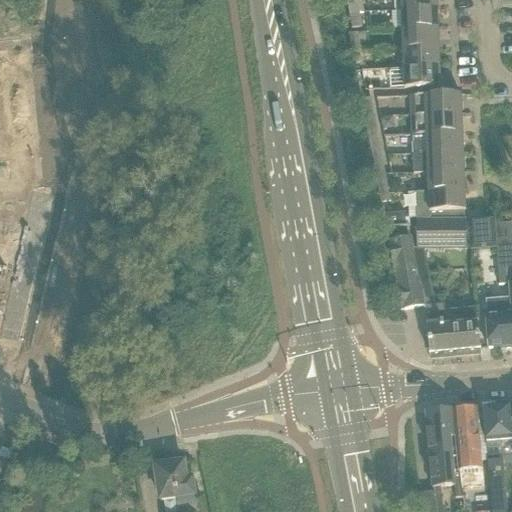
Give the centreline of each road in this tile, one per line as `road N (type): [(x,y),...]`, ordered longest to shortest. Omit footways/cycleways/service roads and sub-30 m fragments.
road 1 (secondary): [(340,388),(265,0)]
road 2 (unclassified): [(71,427),(106,433),(175,426),(340,388)]
road 3 (secondary): [(361,511),(340,388)]
